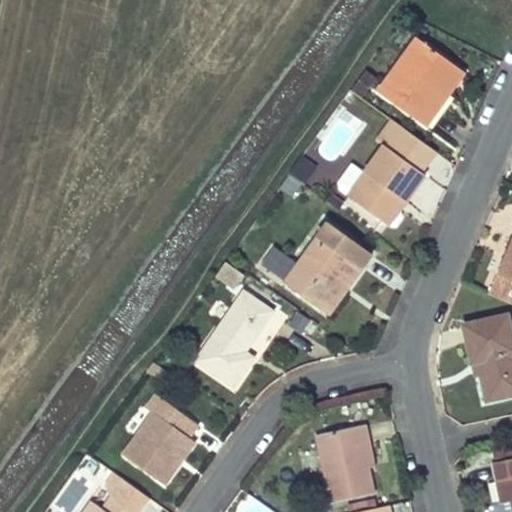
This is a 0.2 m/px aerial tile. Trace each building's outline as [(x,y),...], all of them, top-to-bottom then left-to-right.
[(417,127),(456,74),(409,39),(370,92),(417,127)] [(413,173),(427,153),(383,121),(369,141),(376,146),(340,197),(381,226),(417,175),(413,173)] [(293,163),(283,177),(296,187),(307,172),(293,163)] [(320,225),(277,284),(312,309),(334,279),(341,285),(363,255),(320,225)] [(511,305),(511,228),(484,293),(511,305)] [(239,277),(220,264),(211,277),(229,290),(239,277)] [(320,315),(341,285),(334,279),(312,309),(320,315)] [(235,292),(187,360),(229,390),(251,360),(242,354),(268,316),(235,292)] [(511,353),(503,317),(461,328),(469,362),(474,361),(485,402),(511,394),(511,353)] [(160,372),(148,363),(142,372),(155,380),(160,372)] [(151,415),(121,457),(161,485),(176,464),(169,459),(185,437),(194,424),(153,396),(143,410),(151,415)] [(362,467),(357,442),(364,440),(360,424),(312,436),(326,501),(368,491),(362,467)] [(185,437),(169,459),(176,464),(192,443),(185,437)] [(364,440),(357,442),(362,467),(370,465),(364,440)] [(511,441),(491,446),(494,461),(511,456),(511,441)] [(492,461),(496,480),(504,478),(509,498),(511,511),(511,456),(494,461),(492,461)] [(132,511),(134,511),(145,498),(110,473),(101,484),(109,496),(132,511)] [(504,478),(496,480),(500,500),(509,498),(504,478)] [(132,511),(109,496),(100,508),(89,501),(81,511),(132,511)] [(357,508),(343,511),(385,511),(383,502),(357,508)]
